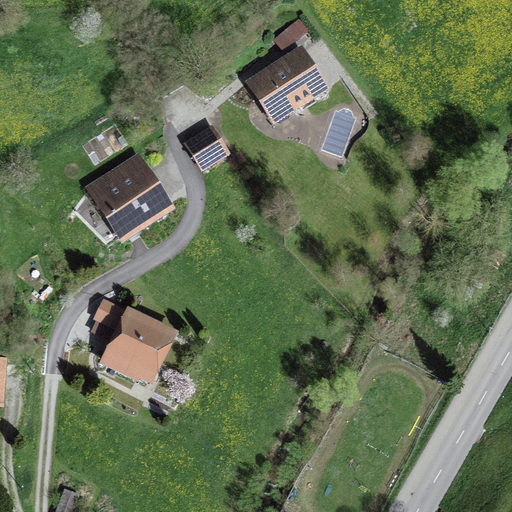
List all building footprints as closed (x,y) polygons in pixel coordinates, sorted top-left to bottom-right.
[(300,54),(252,85),(274,120),(323,90),(300,54)] [(228,154),(211,129),(186,145),(202,171),(228,154)] [(142,172),(99,199),(124,238),(166,211),(142,172)] [(488,290),(503,262),(489,255),(473,283),(488,290)] [(157,362),(170,336),(104,304),(97,319),(124,332),(106,368),(133,382),(137,373),(144,377),(153,359),(157,362)] [(132,473),(98,441),(63,479),(77,491),(83,485),(104,504),(132,473)] [(187,511),(161,488),(138,511),(187,511)] [(71,511),(78,495),(65,490),(56,511),(71,511)]
